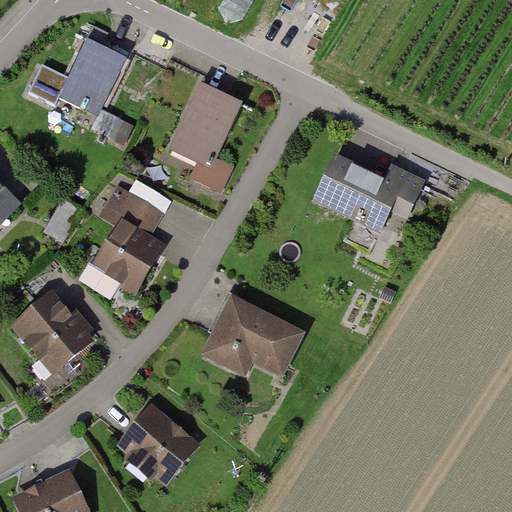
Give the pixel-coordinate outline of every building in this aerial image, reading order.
[(248,17),(255,0),(227,0),(225,7),(248,17)] [(102,127),(134,57),(92,38),(60,108),(102,127)] [(251,107),(209,85),(173,154),(215,176),(251,107)] [(343,155),(322,201),(397,236),(418,190),(343,155)] [(0,231),(19,213),(0,192),(0,231)] [(67,239),(85,206),(67,197),(50,229),(67,239)] [(177,244),(124,217),(96,272),(149,299),(177,244)] [(19,329),(59,379),(104,343),(63,293),(19,329)] [(312,336),(242,298),(211,354),(281,392),(312,336)] [(0,399),(0,418),(8,414),(0,399)] [(211,452),(160,408),(124,450),(175,494),(211,452)] [(97,511),(77,473),(16,506),(19,511),(97,511)]
